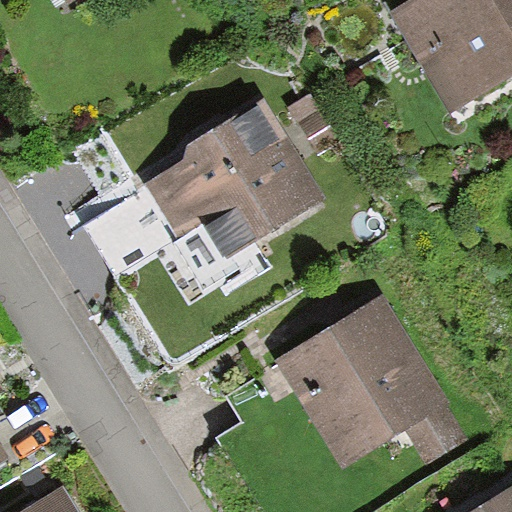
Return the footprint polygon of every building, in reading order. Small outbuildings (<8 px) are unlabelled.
[(511,0),(414,0),(391,13),(450,113),(511,77),(511,0)] [(329,203),(267,99),(181,151),(185,158),(146,182),(180,240),(175,243),(204,291),(243,268),(237,257),(329,203)] [(388,297),(278,361),(342,470),(407,431),(426,464),(471,438),(388,297)] [(0,465),(13,458),(0,435),(0,416),(3,415),(0,410),(0,397),(7,393),(0,381),(0,465)] [(511,511),(511,484),(466,511),(511,511)] [(76,511),(61,487),(21,511),(76,511)]
